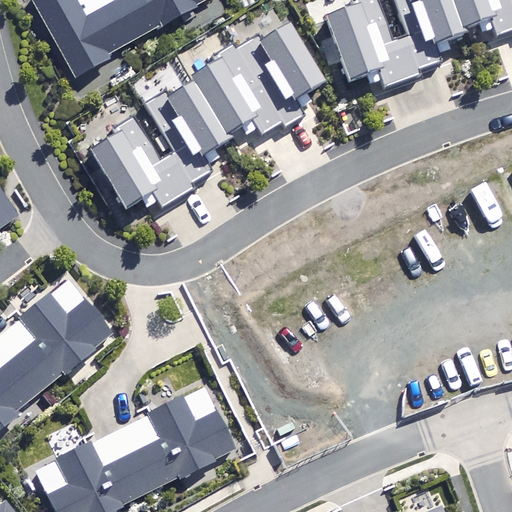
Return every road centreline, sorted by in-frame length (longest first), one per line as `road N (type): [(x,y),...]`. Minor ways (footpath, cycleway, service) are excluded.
road 1 (residential): [(511,108),(351,169),(192,263),(166,270),(99,258),(61,220)]
road 2 (residential): [(472,420),(318,476),(247,511)]
road 3 (unknown): [(79,408),(133,351),(166,270)]
road 4 (residential): [(61,220),(0,92)]
